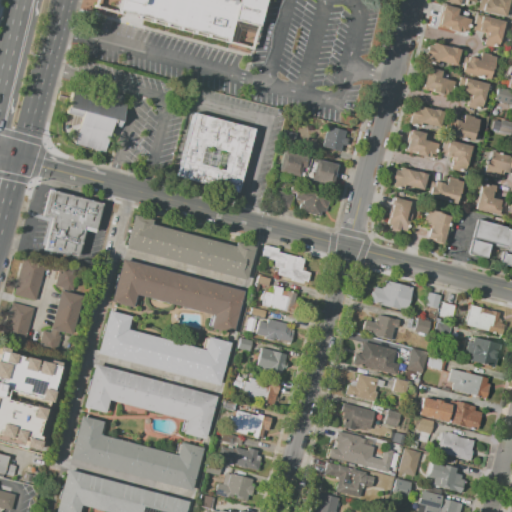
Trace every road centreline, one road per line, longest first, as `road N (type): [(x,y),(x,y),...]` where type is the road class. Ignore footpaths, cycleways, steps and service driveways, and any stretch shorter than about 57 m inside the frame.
road 1 (residential): [(278,511),(416,0)]
road 2 (tertiary): [(511,292),(104,184)]
road 3 (primary): [(19,161),(61,0)]
